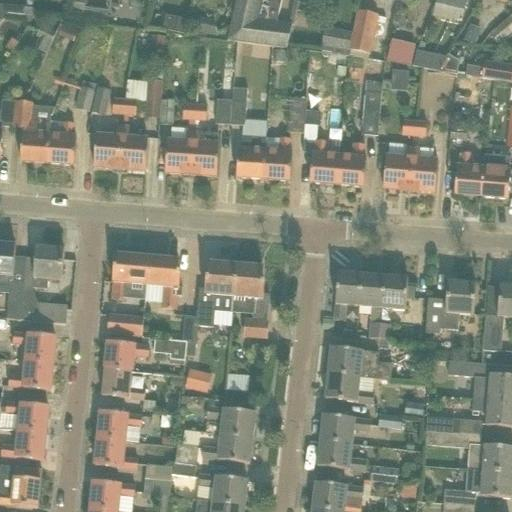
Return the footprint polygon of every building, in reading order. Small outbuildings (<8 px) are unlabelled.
[(258,21),(262,0),(237,0),(228,41),(287,49),(292,25),(258,21)] [(462,23),(467,1),(464,0),(436,0),(433,16),(462,23)] [(358,11),(351,45),(350,50),(371,55),(379,16),(358,11)] [(511,15),(490,35),(498,45),(511,33),(511,15)] [(201,25),(199,18),(194,24),(196,32),(219,37),(216,28),(201,25)] [(187,35),(190,21),(182,19),(179,34),(187,35)] [(325,28),(322,47),(340,50),(343,32),(325,28)] [(392,40),(387,61),(410,66),(415,46),(392,40)] [(447,58),(433,55),(430,71),(438,72),(447,58)] [(458,75),(460,62),(448,55),(447,58),(438,72),(458,75)] [(483,79),(505,83),(511,83),(511,65),(486,61),(483,79)] [(392,70),(391,89),(407,90),(408,70),(392,70)] [(477,104),(478,79),(457,79),(456,103),(477,104)] [(148,81),(146,115),(160,116),(162,100),(163,83),(148,81)] [(96,85),(84,82),(77,109),(89,111),(96,85)] [(110,91),(99,89),(93,113),(104,115),(110,91)] [(233,102),(231,126),(246,127),(248,90),(234,89),(233,102)] [(378,137),(382,95),(366,93),(362,136),(378,137)] [(291,99),(289,133),(305,134),(308,100),(291,99)] [(113,116),(125,117),(126,101),(115,100),(113,116)] [(160,125),(161,125),(172,126),(174,101),(162,100),(160,116),(160,125)] [(2,112),(0,112),(0,161),(1,161),(3,132),(3,128),(13,128),(15,102),(3,101),(2,112)] [(125,117),(137,118),(138,102),(126,101),(125,117)] [(216,125),(231,126),(233,102),(218,101),(216,125)] [(21,163),(47,165),(50,122),(32,121),(33,104),(15,102),(13,128),(23,129),(21,163)] [(188,122),(195,122),(196,106),(184,106),(184,121),(188,122)] [(207,106),(196,106),(195,122),(207,123),(207,106)] [(321,113),(307,112),(305,126),(320,127),(321,113)] [(403,137),(414,138),(415,122),(404,121),(403,137)] [(64,123),(50,122),(47,165),(74,167),(76,137),(73,137),(74,126),(64,125),(64,123)] [(415,122),(414,138),(426,139),(427,123),(415,122)] [(94,169),(120,171),(123,127),(117,126),(116,136),(97,134),(94,169)] [(129,127),(123,127),(120,171),(146,173),(148,139),(128,137),(129,127)] [(165,175),(191,176),(194,132),(188,132),(187,141),(168,140),(165,175)] [(219,134),(194,132),(191,176),(217,178),(219,134)] [(237,179),(264,181),(266,152),(266,139),(242,137),(241,150),(238,150),(237,179)] [(278,153),(266,152),(264,181),(290,183),(292,154),(289,153),(290,141),(279,140),(278,153)] [(312,154),(310,184),(337,186),(340,156),(326,155),(327,143),(316,142),(315,154),(312,154)] [(337,186),(364,188),(366,159),(364,159),(365,146),(354,145),(353,158),(340,156),(337,186)] [(384,190),(409,192),(413,149),(407,148),(406,158),(386,157),(384,190)] [(437,161),(433,160),(434,150),(418,149),(413,149),(409,192),(435,194),(437,161)] [(482,198),(484,169),(471,168),(473,155),(462,154),(461,167),(458,167),(455,196),(482,198)] [(482,198),(508,201),(511,171),(509,171),(510,158),(499,157),(486,156),(484,169),(482,198)] [(16,247),(0,245),(0,285),(10,286),(7,320),(20,321),(24,283),(12,282),(16,247)] [(33,288),(49,289),(50,279),(62,280),(65,251),(37,248),(33,288)] [(129,286),(146,287),(148,258),(118,255),(117,267),(114,267),(113,284),(114,284),(113,300),(128,301),(129,286)] [(179,261),(148,258),(146,287),(165,289),(163,311),(178,312),(181,273),(178,273),(179,261)] [(199,290),(197,313),(196,313),(196,318),(185,317),(183,342),(187,343),(194,343),(195,326),(213,328),(215,312),(232,313),(234,298),(236,265),(211,263),(209,278),(207,277),(205,291),(199,290)] [(236,265),(234,298),(254,299),(252,320),(245,320),(244,337),(267,339),(268,324),(267,324),(269,296),(264,295),(265,282),(262,282),(263,268),(236,265)] [(339,275),(336,321),(345,322),(346,305),(360,307),(362,277),(339,275)] [(385,279),(362,277),(360,307),(372,308),(369,339),(381,340),(382,325),(383,308),(385,279)] [(383,308),(392,309),(406,311),(408,280),(385,279),(383,308)] [(448,283),(447,302),(429,300),(428,312),(426,334),(440,336),(441,330),(458,332),(460,316),(473,317),(476,286),(448,283)] [(498,317),(486,316),(483,352),(483,365),(487,365),(511,367),(511,353),(497,352),(498,333),(503,333),(504,319),(511,319),(511,288),(500,287),(498,317)] [(68,310),(38,308),(36,323),(66,326),(68,310)] [(109,335),(129,336),(142,338),(143,319),(111,316),(109,335)] [(336,321),(324,320),(323,331),(335,332),(336,321)] [(382,325),(381,340),(390,341),(391,326),(382,325)] [(53,365),(56,338),(15,334),(14,345),(28,346),(27,363),(53,365)] [(154,354),(186,357),(187,343),(183,342),(155,340),(154,354)] [(108,344),(106,371),(132,373),(134,357),(149,359),(150,348),(108,344)] [(378,354),(331,349),(328,375),(360,378),(391,382),(393,366),(377,364),(378,354)] [(50,392),(53,365),(27,363),(12,361),(10,378),(9,388),(50,392)] [(475,378),(474,401),(511,404),(511,377),(491,376),(491,377),(487,376),(487,365),(483,365),(449,363),(448,376),(475,378)] [(131,389),(132,373),(106,371),(103,397),(144,402),(145,391),(131,389)] [(191,371),(186,389),(207,394),(212,376),(191,371)] [(249,390),(249,375),(227,375),(227,390),(249,390)] [(360,378),(328,375),(325,400),(373,405),(374,394),(358,393),(360,378)] [(171,378),(170,386),(181,388),(183,380),(171,378)] [(487,427),(511,429),(511,404),(474,401),(473,412),(488,414),(487,427)] [(422,419),(424,405),(405,402),(403,417),(422,419)] [(0,430),(16,432),(46,435),(49,408),(8,404),(6,418),(0,417),(0,430)] [(222,421),(221,436),(253,440),(256,414),(210,410),(209,419),(222,421)] [(101,413),(98,440),(127,443),(128,428),(142,429),(143,417),(101,413)] [(381,415),(379,428),(400,430),(402,418),(381,415)] [(371,421),(324,417),(321,442),(352,446),(354,431),(370,433),(371,421)] [(426,432),(442,433),(444,433),(445,420),(427,418),(426,432)] [(459,435),(481,436),(483,423),(461,421),(459,435)] [(43,462),(46,435),(16,432),(15,447),(3,446),(2,457),(43,462)] [(441,447),(442,433),(426,432),(425,446),(441,447)] [(250,465),(253,440),(221,436),(219,449),(205,448),(204,460),(250,465)] [(136,472),(138,459),(125,458),(127,443),(98,440),(96,468),(136,472)] [(352,446),(321,442),(318,468),(365,473),(366,461),(351,460),(352,446)] [(198,448),(177,445),(175,465),(196,467),(198,448)] [(511,449),(470,446),(468,472),(511,474),(511,449)] [(175,465),(174,465),(173,476),(195,479),(196,467),(175,465)] [(147,466),(145,480),(171,483),(173,468),(147,466)] [(14,468),(11,496),(0,494),(0,504),(38,509),(42,471),(14,468)] [(398,470),(373,468),(371,482),(397,485),(398,470)] [(455,492),(455,506),(476,507),(477,494),(482,494),(481,498),(511,500),(511,499),(511,474),(468,472),(466,493),(455,492)] [(199,502),(245,507),(248,482),(202,477),(201,489),(199,502)] [(144,494),(170,496),(171,483),(145,480),(144,494)] [(108,511),(117,511),(119,497),(133,499),(135,488),(94,484),(91,510),(108,511)] [(363,489),(316,484),(313,510),(333,511),(344,511),(346,499),(362,501),(363,489)] [(417,500),(418,487),(404,486),(403,499),(417,500)] [(244,511),(245,507),(199,502),(198,511),(244,511)]
